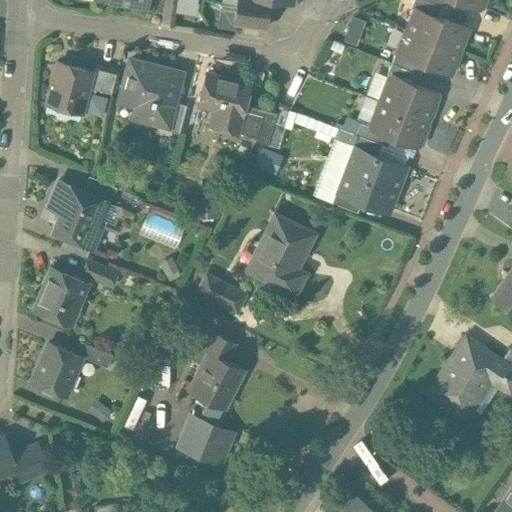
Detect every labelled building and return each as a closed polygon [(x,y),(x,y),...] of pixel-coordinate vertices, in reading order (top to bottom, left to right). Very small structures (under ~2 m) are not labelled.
[(108,0),(108,3),(108,5),(149,11),(150,0),(108,0)] [(199,12),(199,0),(178,0),(179,12),(199,12)] [(269,0),(266,0),(239,0),(235,25),(265,29),(269,0)] [(427,0),(413,0),(411,8),(416,10),(416,9),(438,17),(443,6),(427,0)] [(438,17),(416,9),(416,10),(408,31),(459,50),(467,28),(438,17)] [(346,40),(358,44),(365,20),(353,17),(346,40)] [(459,50),(408,31),(407,30),(398,52),(398,53),(425,64),(450,73),(459,50)] [(425,64),(398,53),(398,52),(396,52),(392,63),(421,75),(425,64)] [(181,74),(132,61),(121,100),(152,108),(149,119),(167,123),(168,124),(173,102),(181,74)] [(92,71),(58,62),(57,65),(53,83),(47,104),(82,113),(88,88),(92,71)] [(421,75),(392,63),(387,75),(391,77),(391,76),(416,86),(421,75)] [(57,65),(54,64),(49,82),(53,83),(57,65)] [(117,71),(93,65),(92,71),(88,88),(111,94),(117,71)] [(250,86),(206,74),(198,105),(215,110),(210,126),(237,133),(245,104),(250,86)] [(416,86),(391,76),(391,77),(381,102),(428,120),(438,94),(416,86)] [(187,106),(173,102),(168,124),(167,123),(165,130),(179,134),(187,106)] [(428,120),(381,102),(371,127),(371,128),(393,137),(418,146),(428,120)] [(266,110),(245,104),(237,133),(257,138),(266,110)] [(286,126),(274,123),(267,145),(279,149),(286,126)] [(393,137),(371,128),(371,127),(360,123),(356,135),(357,136),(383,146),(389,148),(393,137)] [(379,157),(355,148),(355,149),(353,148),(357,136),(356,135),(342,130),(329,164),(397,190),(406,167),(379,157)] [(383,146),(357,136),(353,148),(355,149),(355,148),(379,157),(383,146)] [(277,156),(261,150),(255,165),(270,171),(277,156)] [(397,190),(329,164),(316,197),(332,203),(336,191),(338,192),(338,193),(362,202),(389,212),(397,190)] [(117,188),(89,176),(83,191),(106,201),(105,202),(110,204),(117,188)] [(83,191),(59,181),(49,206),(61,212),(53,231),(65,236),(91,247),(92,247),(101,226),(96,224),(105,202),(106,201),(83,191)] [(362,202),(338,193),(338,192),(336,191),(332,203),(358,213),(362,202)] [(315,233),(276,214),(247,271),(295,296),(307,273),(292,265),(299,250),(305,253),(315,233)] [(178,246),(184,226),(148,216),(142,236),(178,246)] [(91,247),(65,236),(61,247),(87,257),(91,247)] [(118,273),(88,261),(83,274),(112,286),(118,273)] [(87,282),(53,268),(35,309),(70,324),(87,282)] [(511,270),(492,299),(511,312),(511,270)] [(247,294),(207,274),(197,292),(238,312),(247,294)] [(236,343),(216,333),(207,350),(228,360),(236,343)] [(466,337),(428,393),(465,419),(473,409),(470,407),(488,380),(511,395),(511,394),(511,368),(503,362),(466,337)] [(113,355),(80,341),(75,354),(82,356),(82,357),(108,368),(113,355)] [(49,343),(32,382),(66,396),(82,357),(82,356),(75,354),(49,343)] [(228,360),(207,350),(206,351),(209,352),(189,390),(226,408),(234,391),(230,389),(241,366),(228,360)] [(511,350),(503,362),(511,368),(511,350)] [(226,464),(236,426),(187,413),(177,451),(226,464)] [(0,438),(0,477),(17,470),(21,481),(28,478),(18,451),(11,454),(6,452),(0,438)] [(37,443),(18,451),(28,478),(48,470),(37,443)] [(511,511),(511,488),(496,511),(511,511)] [(366,505),(356,498),(346,511),(378,511),(379,505),(373,501),(366,505)]
